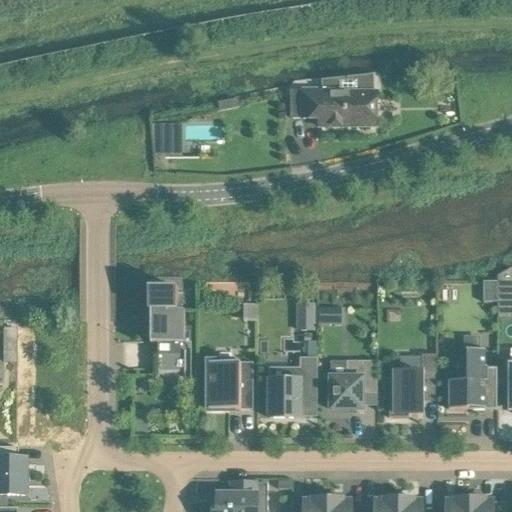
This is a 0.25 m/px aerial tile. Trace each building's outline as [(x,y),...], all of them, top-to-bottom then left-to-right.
[(377,92),(321,93),(321,89),(303,89),(303,119),(319,119),(319,127),(377,127),(377,92)] [(238,106),(238,105),(237,101),(220,104),(222,110),(238,106)] [(511,268),(498,276),(498,282),(498,302),(498,303),(498,304),(511,304),(511,268)] [(498,282),(484,282),(484,303),(498,303),(498,302),(498,282)] [(178,311),(178,288),(149,288),(149,306),(143,306),(143,337),(153,337),(153,341),(151,341),(151,342),(123,342),(123,343),(153,343),(153,369),(123,369),(123,371),(153,371),(153,378),(159,378),(159,371),(185,371),(185,351),(192,351),(192,342),(185,342),(185,311),(178,311)] [(244,321),(256,321),(256,305),(244,305),(244,321)] [(299,313),(314,313),(314,305),(299,305),(299,313)] [(320,309),(320,326),(332,326),(332,325),(332,309),(320,309)] [(4,342),(4,362),(16,362),(16,342),(4,342)] [(468,382),(449,382),(450,410),(498,410),(498,368),(486,368),(486,351),(485,351),(485,353),(468,353),(468,382)] [(424,402),(438,402),(438,355),(422,355),(422,373),(395,374),(395,393),(389,393),(390,418),(410,418),(410,415),(424,415),(424,402)] [(270,414),(270,418),(302,418),(302,398),(318,398),(318,358),(300,358),(300,368),(288,368),(288,380),(270,380),(270,400),(266,400),(266,414),(270,414)] [(348,362),(331,362),(331,378),(331,410),(364,410),(364,394),(378,394),(378,389),(378,362),(348,362)] [(210,363),(210,410),(254,410),(254,372),(254,363),(241,363),(210,363)] [(17,448),(0,447),(0,495),(24,496),(24,460),(17,460),(17,448)] [(218,503),(214,503),(213,511),(268,511),(268,484),(242,483),(242,485),(244,485),(244,496),(218,496),(218,503)] [(328,511),(328,499),(314,499),(314,503),(305,502),(304,511),(328,511)] [(328,499),(328,511),(351,511),(352,503),(343,502),(343,499),(328,499)] [(399,511),(400,499),(385,499),(385,503),(376,502),(375,511),(399,511)] [(414,503),(414,499),(400,499),(399,511),(422,511),(423,503),(414,503)] [(470,511),(471,499),(456,499),(456,503),(447,503),(447,511),(470,511)] [(471,499),(470,511),(494,511),(494,503),(485,503),(485,499),(471,499)]
